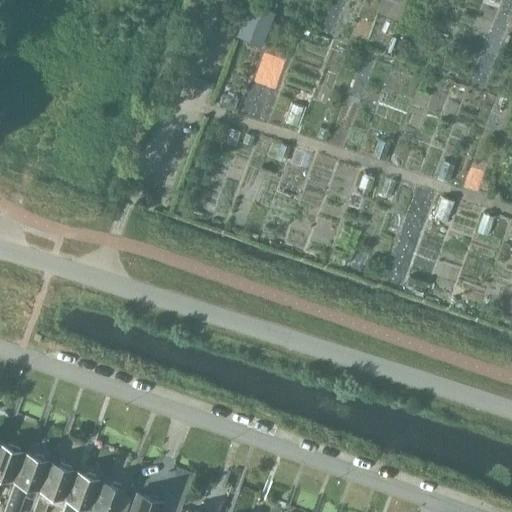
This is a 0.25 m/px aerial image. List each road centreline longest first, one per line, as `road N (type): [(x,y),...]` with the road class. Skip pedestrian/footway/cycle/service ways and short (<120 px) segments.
road 1 (unclassified): [(461,511),(0,348)]
road 2 (unclassified): [(511,410),(51,263)]
road 3 (track): [(175,95),(511,211)]
